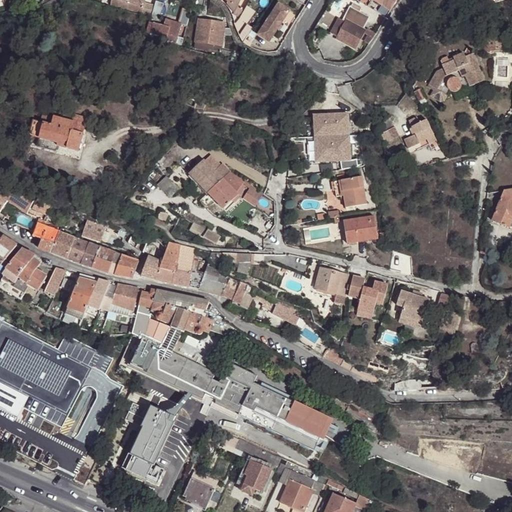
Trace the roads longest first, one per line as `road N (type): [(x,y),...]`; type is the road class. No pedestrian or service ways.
road 1 (residential): [(0,229),(55,261),(205,296),(249,328),(392,397),(511,392)]
road 2 (residential): [(511,296),(272,245)]
road 3 (residential): [(320,0),(298,46),(304,61),(326,72),(366,62),(410,0)]
